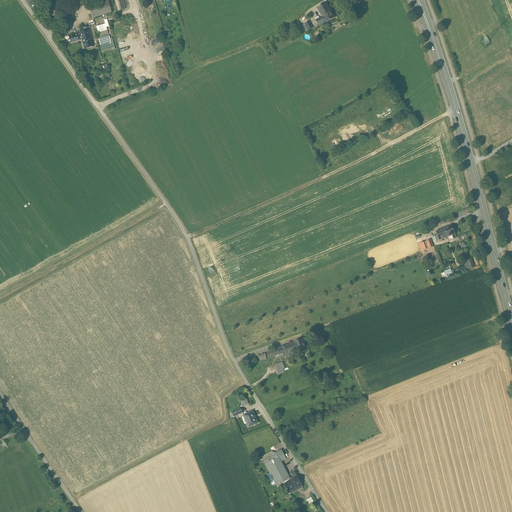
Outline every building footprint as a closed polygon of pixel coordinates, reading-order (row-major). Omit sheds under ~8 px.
[(108,1),(89,6),(92,18),(111,12),(108,1)] [(322,17),(316,20),(319,26),(325,22),(326,22),(333,18),(329,9),(327,11),(326,9),(320,12),(322,17)] [(105,24),(97,26),(99,33),(108,30),(107,27),(110,26),(108,19),(104,20),(105,24)] [(309,22),(302,25),(306,32),(312,28),(309,22)] [(83,31),(79,32),(79,33),(68,36),(70,43),(75,41),(75,40),(82,38),(84,48),(84,49),(93,47),(88,30),(83,31)] [(451,225),(436,232),(438,236),(439,240),(455,233),(451,225)] [(430,240),(423,243),(425,250),(433,247),(430,240)] [(471,259),(463,262),(466,270),(474,267),(471,259)] [(294,342),(277,349),(279,354),(280,357),(297,350),(298,352),(306,350),(302,339),(294,342)] [(277,349),(266,353),(268,358),(279,354),(277,349)] [(280,363),(275,365),(278,374),(284,372),(280,363)] [(246,399),(240,401),(243,407),(249,404),(246,399)] [(241,408),(232,412),(234,417),(242,413),(241,408)] [(252,411),(243,415),(249,427),(257,423),(252,411)] [(270,475),(283,467),(280,462),(273,465),(271,461),(283,455),(281,450),(263,460),(270,475)] [(283,455),(271,461),(273,465),(280,462),(286,459),(284,454),(283,455)] [(283,467),(270,475),(274,485),(282,481),(288,494),(294,491),(293,490),(290,492),(285,482),(289,480),(283,467)] [(289,480),(285,482),(290,492),(293,490),(302,486),(296,476),(289,480)]
